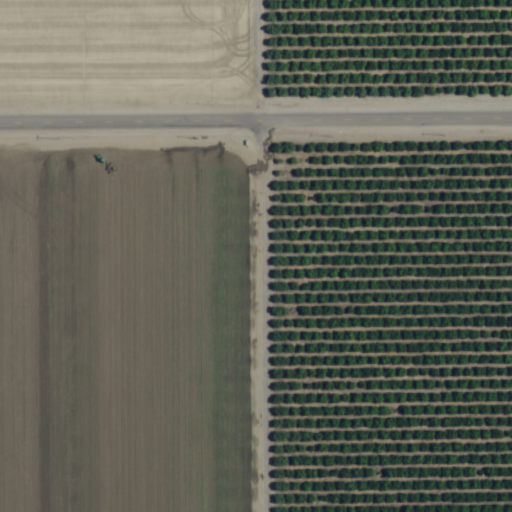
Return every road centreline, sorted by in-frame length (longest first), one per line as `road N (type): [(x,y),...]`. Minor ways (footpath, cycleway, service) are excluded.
road 1 (residential): [(511,102),(0,108)]
road 2 (residential): [(229,511),(224,0)]
